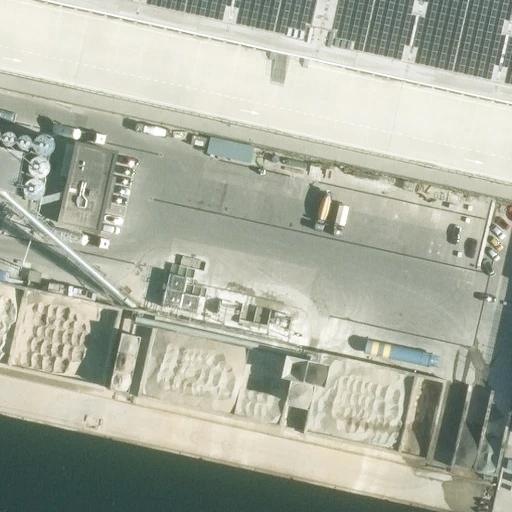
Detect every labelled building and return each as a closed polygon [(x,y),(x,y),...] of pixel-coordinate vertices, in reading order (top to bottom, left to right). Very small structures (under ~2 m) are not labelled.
[(511,0),(35,0),(511,107),(511,0)] [(0,126),(0,210),(36,219),(54,139),(0,126)] [(210,138),(206,154),(251,164),(254,148),(210,138)] [(77,145),(59,224),(98,233),(116,153),(77,145)] [(41,273),(29,271),(27,281),(39,283),(41,273)] [(187,278),(169,274),(162,307),(180,311),(187,278)] [(131,335),(121,333),(109,390),(119,392),(128,394),(140,337),(131,335)]
